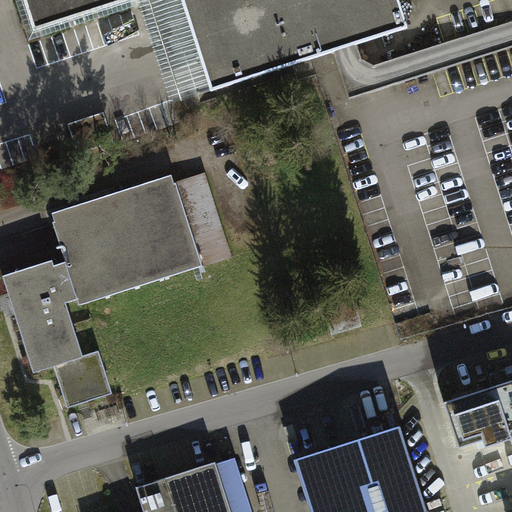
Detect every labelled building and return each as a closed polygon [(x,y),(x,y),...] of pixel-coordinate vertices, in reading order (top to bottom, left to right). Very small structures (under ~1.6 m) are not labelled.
[(28,0),(38,29),(124,0),(28,0)] [(183,0),(214,91),(336,45),(357,38),(406,22),(398,0),(183,0)] [(363,57),(357,38),(336,45),(351,96),(511,45),(511,22),(376,64),(363,57)] [(79,142),(113,134),(109,116),(75,124),(79,142)] [(67,409),(109,396),(94,350),(80,354),(61,297),(73,293),(77,305),(229,257),(202,173),(174,182),(170,172),(43,213),(58,261),(2,279),(32,371),(52,365),(67,409)] [(508,431),(511,429),(511,382),(447,403),(461,448),(484,440),(486,446),(510,438),(508,431)] [(427,511),(401,428),(294,462),(309,511),(427,511)] [(250,511),(234,458),(138,487),(145,511),(250,511)]
